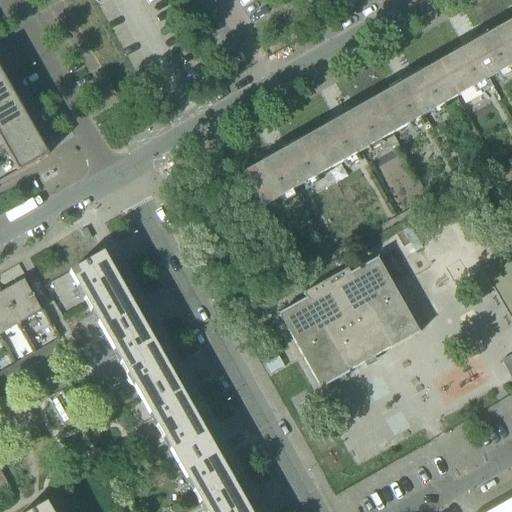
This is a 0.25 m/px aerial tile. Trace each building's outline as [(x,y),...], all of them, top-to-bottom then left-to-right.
[(464,50),(410,80),(409,81),(404,83),(399,86),(345,117),(340,119),(335,122),(281,153),(276,156),(272,158),(272,159),(244,174),(263,208),(290,193),(302,187),(302,186),(354,157),(366,150),(417,121),(429,114),(511,66),(511,22),(473,44),(469,46),(464,49),(464,50)] [(3,81),(0,82),(0,107),(14,99),(3,81)] [(14,99),(0,107),(0,132),(24,118),(14,99)] [(24,118),(0,132),(0,143),(6,154),(35,137),(24,118)] [(35,137),(6,154),(17,173),(46,157),(35,137)] [(409,228),(405,230),(401,232),(411,250),(419,246),(409,228)] [(118,364),(125,376),(126,376),(192,492),(191,492),(198,505),(198,504),(202,511),(247,511),(232,484),(230,480),(227,474),(226,474),(195,419),(192,414),(190,410),(159,355),(156,350),(154,346),(123,292),(120,287),(118,282),(117,282),(102,254),(68,273),(83,300),(82,301),(89,313),(90,312),(119,364),(118,364)] [(348,275),(346,271),(302,296),(304,300),(277,316),(278,317),(293,343),(295,346),(297,350),(300,356),(301,356),(303,360),(304,363),(319,389),(318,389),(319,390),(347,374),(347,373),(389,349),(390,350),(418,334),(417,333),(402,307),(400,305),(398,301),(395,294),(392,290),(391,288),(376,262),(377,261),(376,260),(348,275)] [(1,293),(0,294),(18,325),(40,313),(32,298),(33,298),(31,296),(22,281),(21,282),(21,283),(1,294),(1,293)] [(0,335),(18,325),(0,294),(0,293),(0,294),(0,295),(0,294),(0,335)] [(56,341),(34,354),(40,363),(61,350),(56,341)] [(34,354),(13,366),(18,375),(40,363),(34,354)] [(511,355),(500,362),(511,380),(511,379),(511,355)] [(277,358),(263,365),(270,376),(283,369),(277,358)] [(13,366),(0,373),(0,385),(18,375),(13,366)] [(511,511),(511,499),(489,511),(511,511)]
